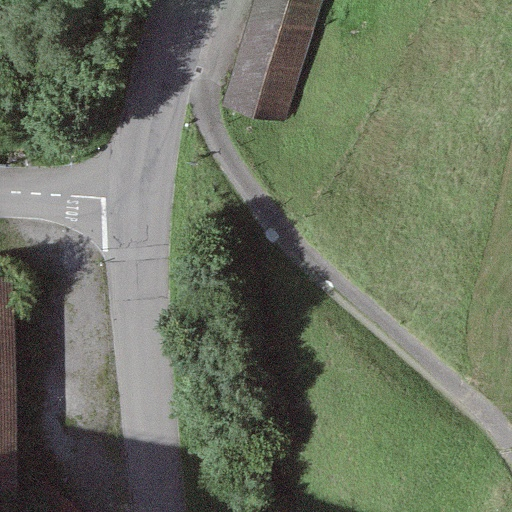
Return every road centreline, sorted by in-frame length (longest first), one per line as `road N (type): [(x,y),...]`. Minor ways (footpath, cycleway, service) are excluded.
road 1 (track): [(180,47),(224,157),(300,252),(511,448)]
road 2 (tertiary): [(143,209),(163,511)]
road 3 (tertiary): [(189,0),(143,209)]
road 4 (tertiary): [(0,200),(143,209)]
